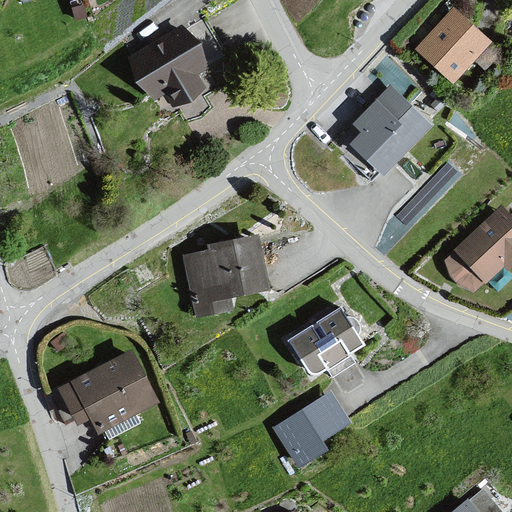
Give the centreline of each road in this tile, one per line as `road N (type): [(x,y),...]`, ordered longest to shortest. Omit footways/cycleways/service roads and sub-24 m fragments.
road 1 (residential): [(511,336),(419,300),(349,249),(257,161)]
road 2 (residential): [(257,161),(76,291),(12,327)]
road 3 (residential): [(67,511),(8,329)]
road 4 (residential): [(409,0),(317,102)]
